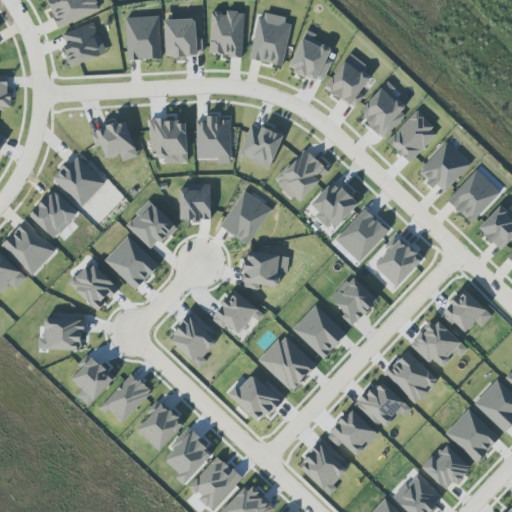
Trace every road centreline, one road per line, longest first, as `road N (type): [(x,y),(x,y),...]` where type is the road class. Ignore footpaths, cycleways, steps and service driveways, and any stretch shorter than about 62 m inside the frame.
road 1 (residential): [(511,311),(309,118),(238,91),(41,99),(32,151),(0,205)]
road 2 (residential): [(468,511),(260,466),(127,336),(197,267)]
road 3 (residential): [(260,466),(455,258)]
